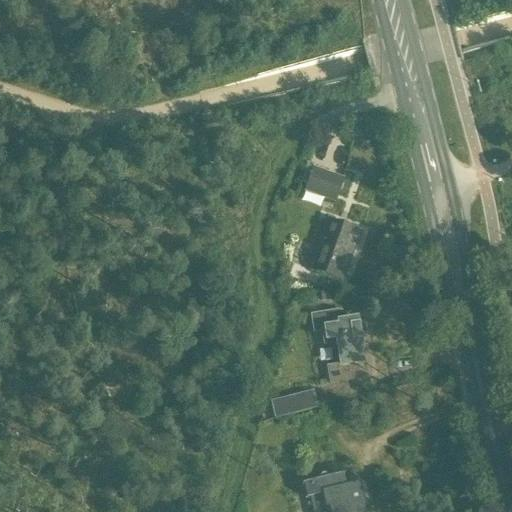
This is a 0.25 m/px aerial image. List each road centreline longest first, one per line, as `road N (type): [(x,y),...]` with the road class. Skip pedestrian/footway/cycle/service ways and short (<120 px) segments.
road 1 (primary): [(509,511),(389,0)]
road 2 (track): [(323,116),(291,144),(253,221),(272,323),(222,511)]
